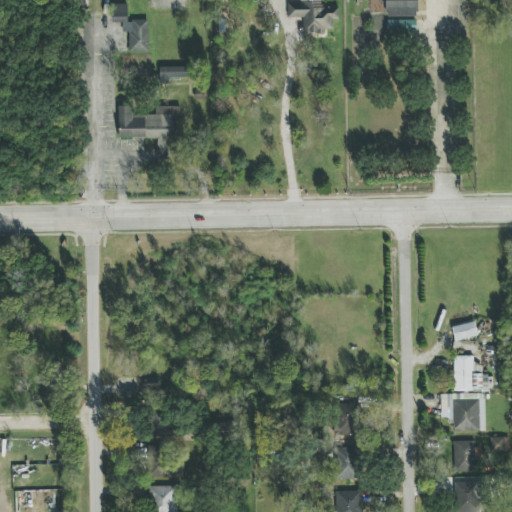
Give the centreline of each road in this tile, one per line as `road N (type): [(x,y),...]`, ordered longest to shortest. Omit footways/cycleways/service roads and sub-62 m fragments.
road 1 (tertiary): [(511,210),(0,221)]
road 2 (residential): [(408,213),(413,511)]
road 3 (residential): [(94,220),(97,511)]
